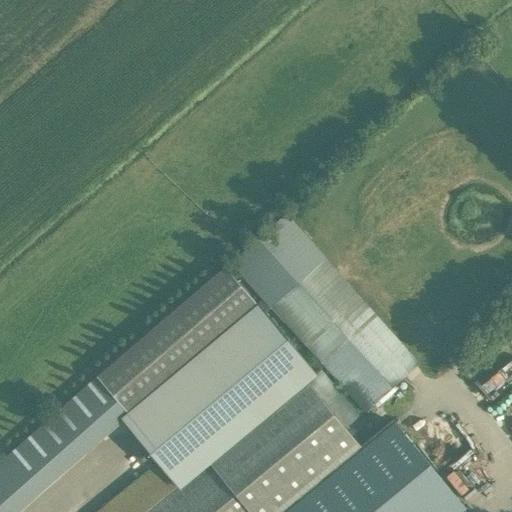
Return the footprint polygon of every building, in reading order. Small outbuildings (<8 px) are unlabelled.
[(420,363),(368,306),(286,214),(232,262),(366,411),(420,363)] [(129,410),(255,302),(226,268),(100,375),(129,410)] [(511,360),(480,384),(504,416),(511,409),(511,360)] [(100,375),(0,463),(0,511),(12,511),(120,417),(129,410),(100,375)] [(344,428),(302,377),(174,483),(157,463),(96,511),(283,511),(301,498),(362,450),(344,428)] [(311,511),(456,511),(463,506),(395,422),(362,450),(301,498),(311,511)]
